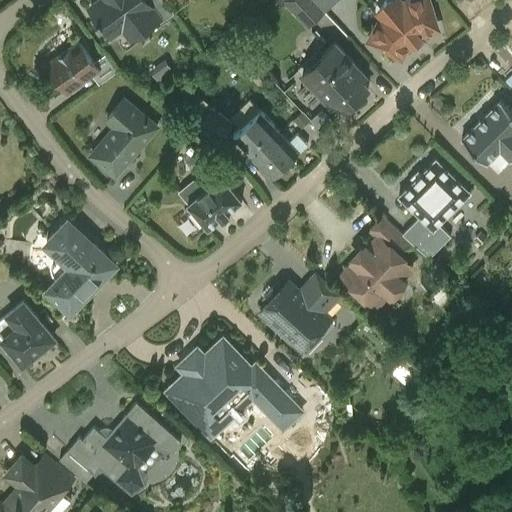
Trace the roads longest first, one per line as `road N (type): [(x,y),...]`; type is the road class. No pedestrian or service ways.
road 1 (residential): [(511,10),(190,282)]
road 2 (residential): [(190,282),(89,198),(0,84)]
road 3 (residential): [(190,282),(0,425)]
